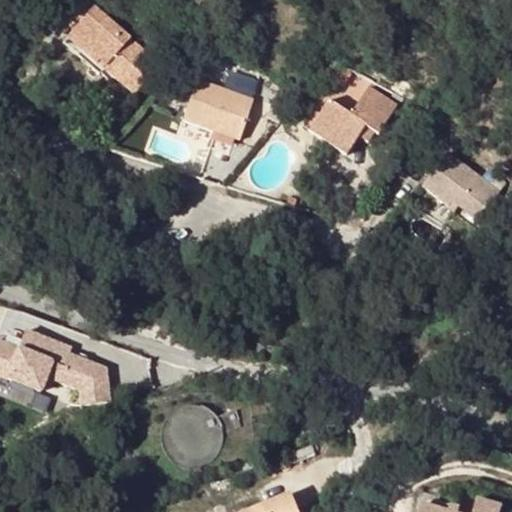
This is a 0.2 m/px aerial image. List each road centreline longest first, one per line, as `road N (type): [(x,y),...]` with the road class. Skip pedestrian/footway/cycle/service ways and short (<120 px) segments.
road 1 (unclassified): [(339,384),(208,365),(0,288)]
road 2 (unclassified): [(511,430),(397,390),(339,384)]
road 3 (residential): [(339,384),(361,446),(347,511)]
